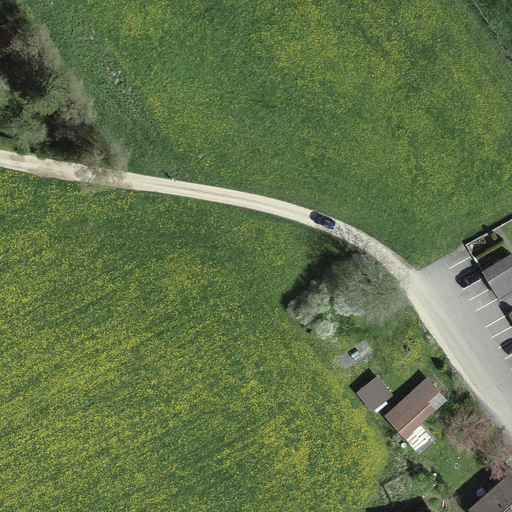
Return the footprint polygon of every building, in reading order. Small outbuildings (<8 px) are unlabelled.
[(0,26),(0,48),(8,44),(10,49),(19,44),(8,23),(0,26)] [(511,274),(511,254),(500,261),(499,259),(494,262),(496,264),(484,271),(493,286),(511,274)] [(372,406),(389,391),(377,377),(359,391),(372,406)] [(433,409),(425,400),(436,389),(427,379),(386,416),(416,450),(432,436),(419,421),(433,409)] [(471,508),(474,511),(511,511),(511,470),(509,467),(489,484),(493,489),(471,508)]
